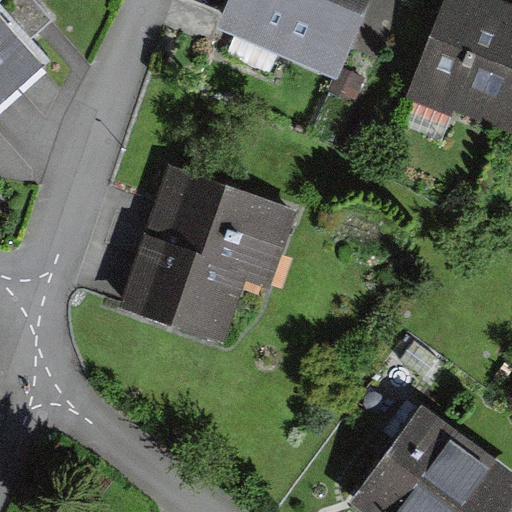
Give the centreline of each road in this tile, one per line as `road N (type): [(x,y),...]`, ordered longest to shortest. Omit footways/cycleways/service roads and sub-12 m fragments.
road 1 (residential): [(144,0),(104,107),(46,335)]
road 2 (residential): [(215,511),(36,375)]
